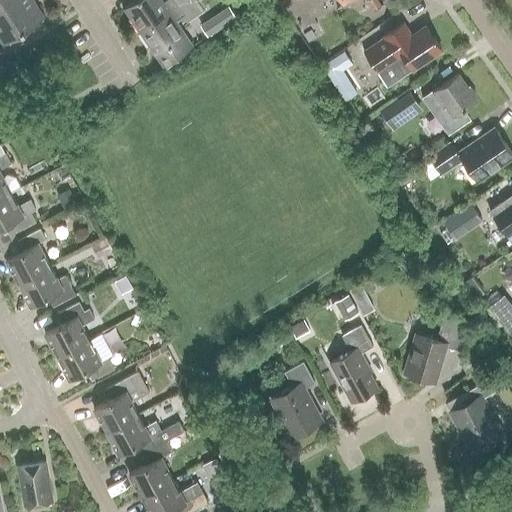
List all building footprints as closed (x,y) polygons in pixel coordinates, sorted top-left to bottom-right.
[(13,0),(6,5),(23,30),(44,16),(32,0),(13,0)] [(140,31),(185,0),(165,0),(163,2),(161,0),(134,0),(124,7),(140,31)] [(193,46),(185,35),(175,20),(177,19),(186,20),(202,9),(196,0),(185,0),(140,31),(164,66),(193,46)] [(339,0),(342,5),(349,0),(366,0),(368,3),(373,12),(382,6),(377,0),(339,0)] [(0,39),(3,44),(23,30),(6,5),(0,9),(0,39)] [(201,25),(208,35),(236,15),(230,5),(201,25)] [(388,85),(441,49),(425,25),(412,34),(404,23),(364,50),(364,49),(363,49),(378,72),(379,72),(388,85)] [(328,60),(344,98),(358,93),(347,68),(355,64),(350,51),(328,60)] [(423,96),(449,134),(471,119),(463,108),(476,99),(473,96),(475,95),(469,86),(467,87),(457,73),(423,96)] [(392,129),(413,115),(400,97),(380,111),(392,129)] [(477,180),(511,155),(511,152),(495,127),(457,152),(450,141),(429,155),(441,172),(462,158),(477,180)] [(0,197),(10,192),(9,190),(20,184),(15,176),(7,173),(2,176),(0,172),(0,168),(11,162),(5,152),(0,154),(0,197)] [(0,226),(8,222),(14,232),(36,221),(30,210),(35,208),(30,198),(17,205),(10,192),(0,197),(0,226)] [(511,193),(489,210),(511,240),(511,239),(511,193)] [(481,219),(469,202),(443,220),(455,238),(481,219)] [(18,282),(49,265),(37,242),(45,238),(40,228),(18,239),(23,249),(6,258),(6,259),(18,282)] [(112,249),(105,236),(91,244),(98,257),(112,249)] [(49,265),(18,282),(30,305),(47,295),(53,305),(75,294),(65,274),(57,279),(49,265)] [(133,286),(126,274),(112,281),(118,293),(133,286)] [(374,308),(360,282),(349,288),(363,314),(374,308)] [(357,311),(347,292),(332,300),(343,319),(357,311)] [(511,298),(507,292),(493,302),(511,329),(511,298)] [(57,355),(88,338),(81,324),(93,317),(88,307),(83,309),(79,301),(57,313),(62,323),(45,332),(57,355)] [(449,311),(437,319),(441,324),(436,339),(416,333),(405,371),(434,380),(445,345),(461,350),(466,334),(449,311)] [(351,401),(377,386),(365,364),(367,363),(361,352),(373,345),(361,323),(341,334),(350,350),(329,361),(351,401)] [(88,338),(57,355),(69,378),(86,368),(92,378),(114,367),(108,356),(100,361),(88,338)] [(292,436),(321,420),(304,387),(314,381),(303,361),(284,371),(292,385),(270,397),(292,436)] [(106,430),(137,413),(131,401),(149,391),(138,371),(106,388),(111,398),(94,407),(106,430)] [(482,397),(494,390),(488,379),(467,390),(473,401),(452,412),(471,448),(501,432),(482,397)] [(141,453),(167,439),(184,431),(178,420),(161,429),(155,419),(144,425),(137,413),(106,430),(118,453),(136,443),(141,453)] [(141,496),(173,479),(161,456),(173,450),(167,439),(141,453),(146,463),(129,473),(141,496)] [(219,463),(215,456),(202,463),(213,485),(227,478),(219,463)] [(24,504),(53,499),(46,460),(17,465),(24,504)] [(173,479),(141,496),(149,511),(165,511),(176,507),(178,511),(191,511),(207,504),(194,481),(179,490),(173,479)]
